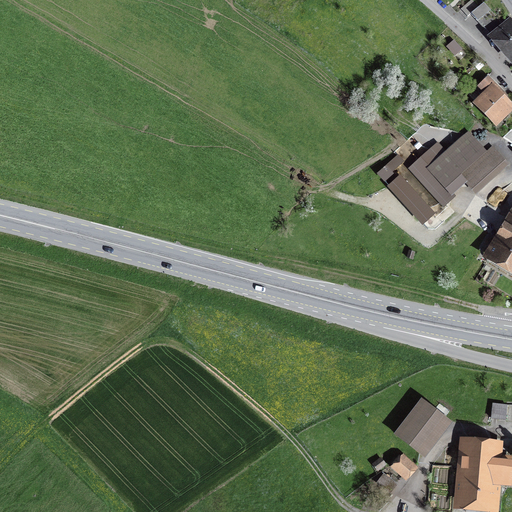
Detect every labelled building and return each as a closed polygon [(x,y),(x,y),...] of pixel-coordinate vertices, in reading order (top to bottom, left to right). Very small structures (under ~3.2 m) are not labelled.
[(484,4),(472,13),(489,34),(501,24),(484,4)] [(490,38),(511,62),(511,21),(510,20),(490,38)] [(454,40),(447,47),(457,56),(464,48),(454,40)] [(475,108),(499,132),(511,118),(511,104),(495,88),(475,108)] [(408,168),(444,207),(456,196),(454,194),(466,183),(468,181),(462,174),(487,150),(469,130),(447,149),(438,140),(408,168)] [(492,145),(487,150),(462,174),(468,181),(466,183),(477,195),(510,164),(492,145)] [(404,161),(398,154),(376,173),(384,182),(394,173),(392,171),(404,161)] [(435,213),(400,174),(387,186),(422,225),(435,213)] [(511,218),(487,261),(511,275),(511,218)] [(421,395),(393,432),(421,453),(448,416),(421,395)] [(506,406),(491,403),(489,417),(504,419),(506,406)] [(461,440),(454,511),(501,511),(503,489),(511,490),(511,464),(504,464),(506,443),(461,440)] [(391,464),(405,477),(415,467),(401,454),(391,464)] [(381,458),(373,463),(377,469),(385,463),(381,458)] [(396,484),(384,474),(377,482),(389,492),(396,484)]
